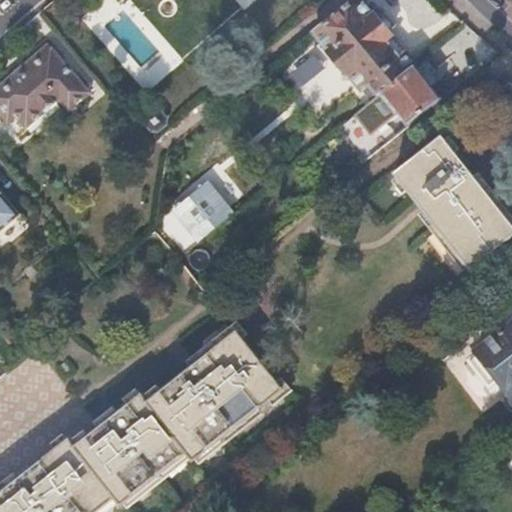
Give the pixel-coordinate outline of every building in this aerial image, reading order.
[(108,0),(119,14),(103,27),(148,87),(180,63),(132,0),(108,0)] [(351,0),(313,32),(362,93),(367,89),(374,97),(380,93),(414,65),(387,33),(394,27),(383,14),(377,20),(361,0),(351,0)] [(7,80),(39,115),(51,105),(62,117),(85,98),(44,49),(7,80)] [(414,65),(380,93),(408,125),(442,99),(414,65)] [(7,80),(0,85),(0,152),(26,130),(24,128),(39,115),(7,80)] [(154,113),(149,117),(147,124),(154,131),(160,130),(166,125),(166,119),(161,113),(154,113)] [(511,239),(511,224),(443,139),(396,175),(423,208),(473,271),(511,239)] [(181,215),(202,240),(236,213),(214,188),(181,215)] [(0,231),(18,216),(0,193),(0,231)] [(479,354),(498,379),(509,392),(509,395),(510,401),(511,404),(511,324),(478,351),(479,354)] [(236,330),(146,400),(140,392),(75,445),(68,437),(0,490),(0,511),(92,511),(114,495),(121,503),(187,452),(193,459),(284,389),(236,330)] [(472,360),(491,385),(498,379),(479,354),(472,360)]
